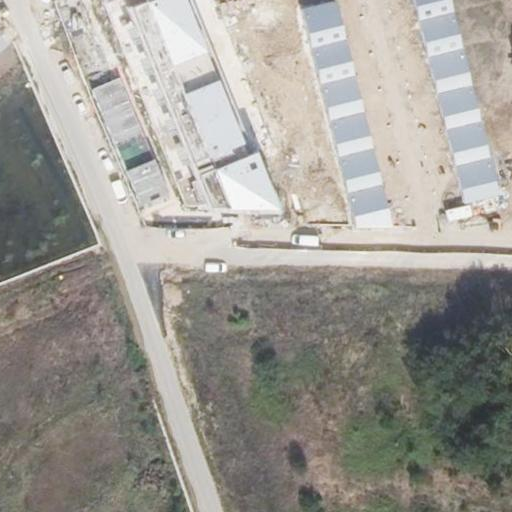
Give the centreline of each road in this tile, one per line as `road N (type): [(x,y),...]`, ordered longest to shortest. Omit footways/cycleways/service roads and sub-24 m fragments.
road 1 (residential): [(511,267),(128,251)]
road 2 (unclassified): [(128,251),(213,511)]
road 3 (unclassified): [(20,0),(128,251)]
